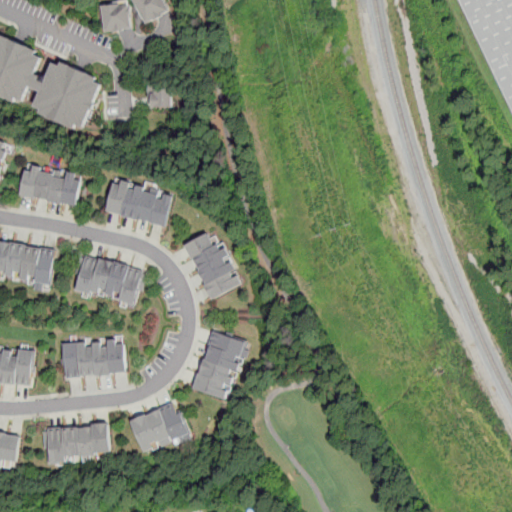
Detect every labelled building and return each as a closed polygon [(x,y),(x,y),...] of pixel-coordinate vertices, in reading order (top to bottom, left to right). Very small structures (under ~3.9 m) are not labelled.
[(129,0),(102,4),(108,32),(134,27),(129,0)] [(134,0),(147,24),(172,11),(165,0),(134,0)] [(511,0),(460,0),(511,105),(511,0)] [(0,37),(0,95),(15,102),(17,98),(24,101),(30,86),(41,91),(34,106),(41,109),(40,112),(76,129),(78,124),(84,127),(104,84),(96,81),(98,76),(64,61),(62,66),(54,63),(48,78),(36,73),(43,57),(37,54),(39,50),(4,34),(2,38),(0,37)] [(151,88),(151,108),(175,108),(175,88),(151,88)] [(0,177),(13,145),(0,139),(0,177)] [(78,208),(84,174),(28,164),(22,198),(78,208)] [(107,214),(168,228),(176,193),(116,179),(107,214)] [(214,230),(185,247),(215,300),(244,283),(214,230)] [(60,249),(0,241),(0,278),(55,285),(60,249)] [(139,306),(147,269),(82,255),(74,292),(139,306)] [(213,331),(193,390),(228,402),(248,343),(213,331)] [(66,378),(129,375),(127,340),(63,344),(66,378)] [(37,353),(0,347),(0,382),(32,387),(37,353)] [(193,438),(181,403),(132,420),(144,455),(193,438)] [(114,457),(113,425),(47,428),(48,460),(114,457)] [(0,432),(0,460),(18,462),(21,435),(0,432)]
